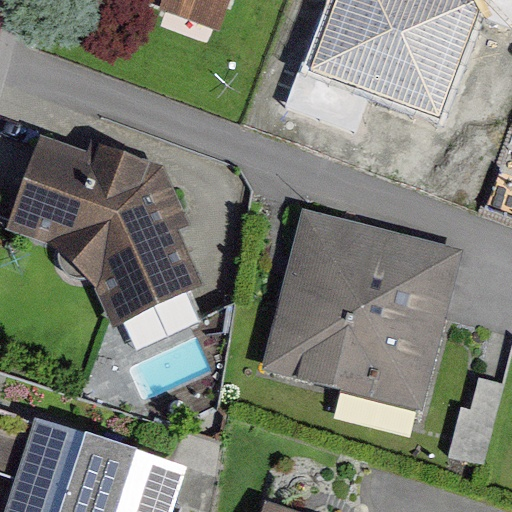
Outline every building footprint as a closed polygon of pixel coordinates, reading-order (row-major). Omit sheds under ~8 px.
[(207,0),(237,10),(240,0),(207,0)] [(30,235),(97,250),(131,321),(211,283),(179,215),(188,177),(51,144),(30,235)] [(464,257),(315,219),(275,375),(425,413),(464,257)] [(464,409),(457,445),(487,451),(494,415),(464,409)] [(132,511),(148,457),(45,429),(22,511),(132,511)]
